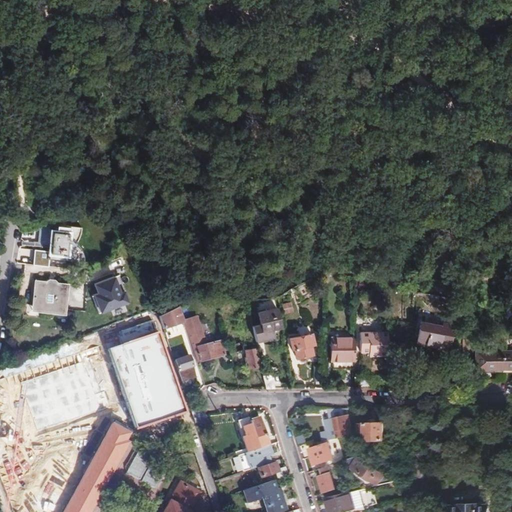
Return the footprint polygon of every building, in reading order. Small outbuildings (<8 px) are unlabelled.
[(55,232),(57,223),(41,227),(38,245),(52,246),(52,251),(49,251),(48,261),(51,261),(51,264),(62,266),(63,263),(67,263),(68,253),(72,250),(80,238),(82,232),(66,230),(66,234),(55,232)] [(33,261),(34,250),(19,249),(18,260),(33,261)] [(92,296),(100,313),(127,301),(123,291),(120,292),(113,277),(95,285),(99,294),(92,296)] [(63,314),(66,284),(54,283),(53,282),(47,281),(47,282),(34,280),(34,288),(31,289),(31,295),(33,297),(31,310),(63,314)] [(283,312),(292,311),(291,301),(282,302),(283,312)] [(274,337),(273,328),(282,326),(277,302),(258,305),(262,323),(253,325),(256,340),(269,338),(274,337)] [(183,319),(178,306),(159,315),(163,327),(183,320),(183,319)] [(225,347),(223,339),(206,343),(197,314),(183,319),(183,320),(197,362),(224,354),(223,348),(225,347)] [(183,412),(151,319),(119,329),(120,333),(83,345),(103,405),(125,398),(135,427),(183,412)] [(420,344),(434,346),(434,342),(444,344),(447,324),(437,322),(436,325),(415,321),(412,338),(420,340),(420,344)] [(368,354),(385,354),(385,332),(358,332),(358,350),(367,350),(368,354)] [(313,343),(310,333),(288,337),(290,347),(292,347),(294,357),(311,353),(310,344),(313,343)] [(330,361),(352,361),(352,336),(330,336),(330,361)] [(240,342),(229,345),(231,354),(242,350),(240,342)] [(250,369),(262,366),(258,348),(257,348),(256,342),(247,345),(248,351),(247,351),(248,357),(244,358),(247,368),(250,367),(250,369)] [(76,348),(28,365),(19,425),(34,454),(59,468),(96,412),(76,348)] [(511,369),(511,350),(472,350),(473,370),(511,369)] [(189,354),(174,359),(181,381),(189,379),(186,371),(193,368),(189,354)] [(446,386),(459,385),(459,373),(446,372),(446,386)] [(272,374),(264,376),(266,388),(274,388),(272,374)] [(207,416),(200,408),(190,409),(193,418),(207,416)] [(356,435),(354,423),(348,424),(347,420),(350,419),(348,413),(334,416),(339,438),(356,435)] [(247,452),(267,446),(257,416),(246,419),(247,423),(238,426),(245,448),(235,452),(236,456),(239,455),(247,452)] [(386,438),(385,422),(376,422),(376,420),(374,417),(373,417),(371,419),(371,422),(366,422),(367,439),(386,438)] [(128,433),(112,424),(61,511),(87,511),(126,442),(124,441),(128,433)] [(313,433),(296,436),(299,445),(315,442),(313,433)] [(357,446),(356,439),(348,440),(349,447),(357,446)] [(333,458),(328,443),(311,448),(316,464),(333,458)] [(270,456),(267,446),(247,452),(239,455),(245,471),(269,464),(266,457),(270,456)] [(425,447),(411,448),(413,479),(426,478),(425,447)] [(382,485),(397,482),(359,456),(351,458),(354,466),(382,485)] [(343,461),(335,463),(338,471),(345,468),(343,461)] [(273,481),(288,477),(284,465),(276,469),(274,463),(257,469),(260,480),(266,478),(268,483),(273,481)] [(319,475),(324,493),(337,489),(335,482),(340,480),(338,474),(333,475),(332,472),(319,475)] [(277,493),(273,481),(268,483),(242,491),(246,503),(261,498),(265,511),(286,511),(280,492),(277,493)] [(195,490),(180,482),(162,511),(187,511),(195,499),(191,497),(195,490)] [(358,510),(352,491),(326,497),(330,511),(350,511),(351,511),(358,510)] [(415,511),(414,497),(406,500),(406,511),(415,511)] [(259,500),(246,503),(248,511),(261,508),(259,500)] [(489,511),(489,507),(481,507),(481,505),(476,506),(474,503),(469,503),(466,506),(463,506),(463,508),(454,509),(453,511),(489,511)]
